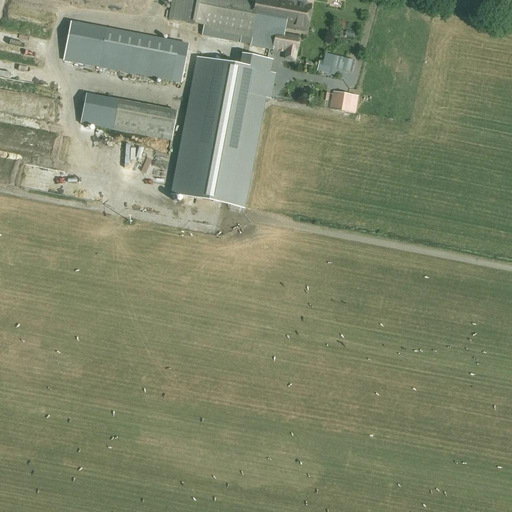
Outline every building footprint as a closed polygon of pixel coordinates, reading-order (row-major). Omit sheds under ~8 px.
[(172,0),(169,19),(174,20),(184,22),(207,26),(206,31),(253,40),(252,45),(286,52),(285,58),(294,60),(295,53),(296,53),(299,38),(278,34),(280,26),(306,31),(311,6),(305,5),(305,2),(295,0),(172,0)] [(184,22),(174,20),(169,42),(70,23),(64,59),(181,81),(188,45),(180,44),(184,22)] [(198,59),(172,195),(242,208),(264,97),(268,74),(271,61),(241,55),(239,67),(198,59)] [(15,67),(63,73),(64,64),(16,58),(15,67)] [(359,96),(333,92),(329,109),(356,114),(359,96)] [(161,139),(171,141),(177,112),(167,110),(161,139)]
